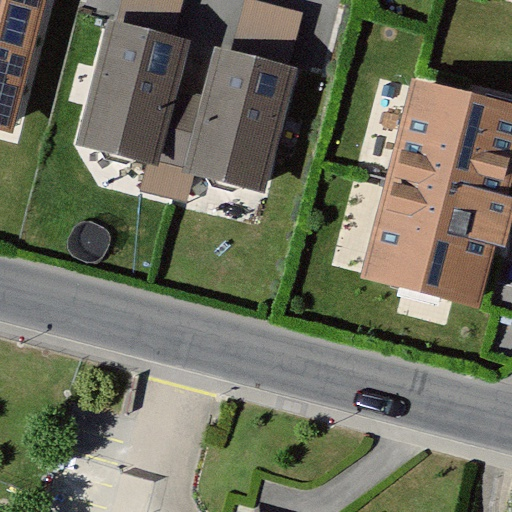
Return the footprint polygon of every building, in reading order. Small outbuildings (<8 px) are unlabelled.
[(73,2),(66,0),(0,0),(0,136),(35,145),(73,2)] [(297,60),(304,3),(276,0),(244,0),(238,53),(297,60)] [(206,49),(131,30),(101,144),(176,164),(206,49)] [(310,77),(235,59),(206,173),(280,192),(310,77)] [(511,258),(511,117),(428,94),(374,286),(495,320),(511,258)]
